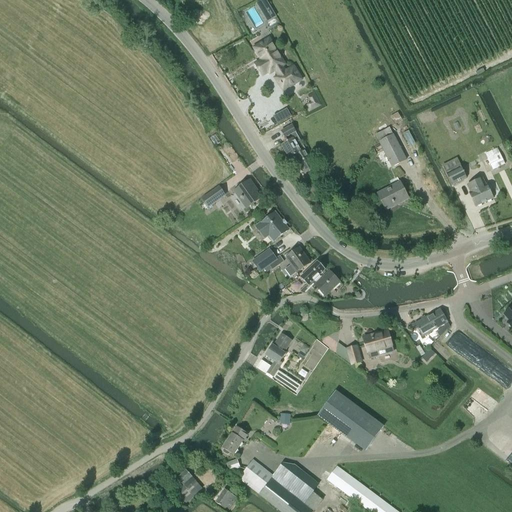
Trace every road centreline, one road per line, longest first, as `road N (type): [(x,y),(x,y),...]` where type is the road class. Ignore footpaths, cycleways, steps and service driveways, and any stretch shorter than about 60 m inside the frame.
road 1 (tertiary): [(143,0),(185,40),(285,185),(341,249),(387,265),(454,252)]
road 2 (unclassified): [(59,511),(195,429),(253,336)]
road 3 (unclassified): [(340,316),(469,294)]
